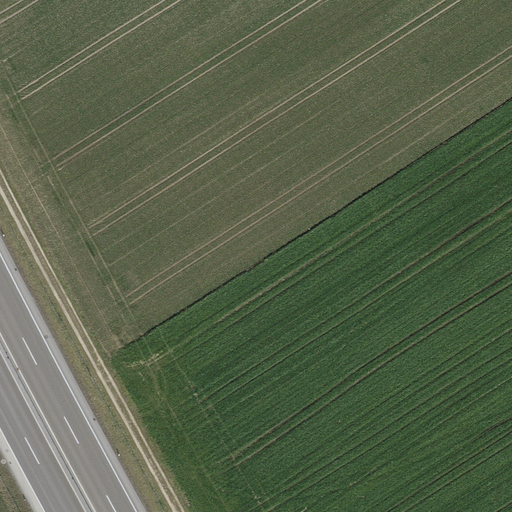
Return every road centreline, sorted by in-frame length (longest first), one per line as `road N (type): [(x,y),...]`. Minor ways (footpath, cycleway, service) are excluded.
road 1 (motorway): [(117,511),(0,289)]
road 2 (motorway): [(0,390),(64,511)]
